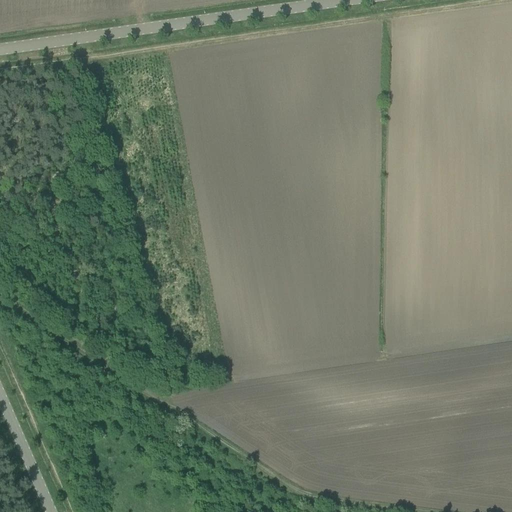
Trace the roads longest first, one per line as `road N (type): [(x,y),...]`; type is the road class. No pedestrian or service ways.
road 1 (unclassified): [(0,49),(324,0)]
road 2 (track): [(256,459),(97,352)]
road 3 (track): [(388,511),(318,495),(256,459)]
road 4 (unclassified): [(0,395),(49,511)]
